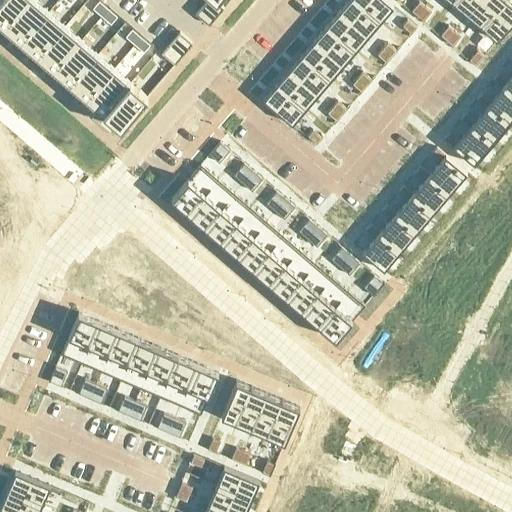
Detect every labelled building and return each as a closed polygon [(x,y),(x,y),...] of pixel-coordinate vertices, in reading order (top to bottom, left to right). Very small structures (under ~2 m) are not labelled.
[(0,0),(0,26),(0,27),(1,26),(4,29),(28,0),(0,0)] [(35,0),(28,0),(4,29),(6,30),(5,31),(17,41),(18,40),(21,43),(48,11),(35,0)] [(98,0),(92,8),(101,16),(108,8),(98,0)] [(205,0),(195,13),(208,25),(223,7),(217,2),(219,0),(205,0)] [(355,0),(346,0),(337,11),(367,36),(380,21),(355,0)] [(385,0),(355,0),(380,21),(393,6),(385,0)] [(455,0),(452,5),(466,17),(481,0),(455,0)] [(505,0),(481,0),(466,17),(481,30),(506,1),(505,0)] [(511,5),(506,1),(481,30),(496,43),(511,24),(511,5)] [(418,2),(411,11),(417,16),(425,7),(421,4),(418,2)] [(425,7),(417,16),(423,21),(431,12),(425,7)] [(108,8),(101,16),(110,23),(117,16),(108,8)] [(48,11),(21,43),(23,45),(22,46),(33,55),(34,54),(37,57),(64,25),(48,11)] [(337,11),(325,25),(355,50),(367,36),(337,11)] [(407,19),(402,25),(411,33),(416,27),(407,19)] [(64,25),(37,57),(39,58),(38,59),(50,69),(50,68),(53,71),(81,39),(64,25)] [(325,25),(313,39),(342,65),(355,50),(325,25)] [(448,27),(440,36),(446,41),(454,32),(448,27)] [(131,28),(125,36),(134,44),(140,36),(131,28)] [(179,31),(161,53),(175,64),(193,43),(179,31)] [(454,32),(446,41),(452,46),(460,37),(454,32)] [(140,36),(134,44),(143,52),(149,44),(140,36)] [(81,39),(53,71),(56,73),(55,74),(66,83),(67,82),(70,85),(97,53),(81,39)] [(313,39),(300,54),(330,79),(342,65),(313,39)] [(387,42),(382,48),(391,56),(396,50),(387,42)] [(382,48),(377,54),(386,62),(391,56),(382,48)] [(476,51),(469,61),(475,66),(483,57),(476,51)] [(97,53),(70,85),(71,86),(71,87),(82,97),(83,96),(86,99),(114,67),(97,53)] [(300,54),(288,68),(317,94),(330,79),(300,54)] [(114,67),(86,99),(89,101),(88,102),(99,111),(99,110),(103,113),(130,81),(114,67)] [(288,68),(275,83),(304,108),(317,94),(288,68)] [(362,71),(357,77),(366,85),(371,79),(362,71)] [(498,74),(492,81),(502,88),(507,82),(498,74)] [(511,76),(507,82),(502,88),(511,97),(511,76)] [(357,77),(352,83),(361,91),(366,85),(357,77)] [(130,81),(103,113),(120,128),(147,96),(130,81)] [(275,83),(262,98),(291,123),(304,108),(275,83)] [(490,102),(485,108),(506,126),(511,119),(511,97),(502,88),(490,102)] [(481,94),(476,100),(485,108),(490,102),(481,94)] [(337,100),(332,106),(341,114),(346,108),(337,100)] [(332,106),(326,112),(336,120),(341,114),(332,106)] [(474,120),(469,127),(490,145),(506,126),(485,108),(474,120)] [(465,113),(460,119),(469,127),(474,120),(465,113)] [(457,140),(452,146),(474,164),(490,145),(469,127),(457,140)] [(312,129),(307,135),(316,143),(321,137),(312,129)] [(448,132),(443,138),(452,146),(457,140),(448,132)] [(220,142),(214,148),(224,156),(229,150),(220,142)] [(436,146),(431,152),(440,160),(445,154),(436,146)] [(214,148),(209,154),(218,162),(224,156),(214,148)] [(440,160),(429,173),(450,192),(466,172),(445,154),(440,160)] [(243,162),(238,169),(247,176),(252,170),(243,162)] [(186,180),(171,198),(188,213),(217,178),(200,163),(191,174),(186,180)] [(420,165),(414,172),(423,179),(429,173),(420,165)] [(238,169),(233,175),(242,183),(247,176),(238,169)] [(252,170),(247,176),(256,184),(262,178),(252,170)] [(423,179),(412,192),(434,211),(450,192),(429,173),(423,179)] [(247,176),(242,183),(251,190),(256,184),(247,176)] [(217,178),(188,213),(204,226),(234,192),(217,178)] [(0,179),(0,210),(11,184),(0,179)] [(0,230),(18,238),(23,226),(17,224),(31,193),(11,184),(0,210),(0,230)] [(403,185),(398,191),(407,198),(412,192),(403,185)] [(276,190),(270,196),(280,204),(285,198),(276,190)] [(234,192),(204,226),(220,240),(250,206),(234,192)] [(407,198),(396,211),(417,230),(434,211),(412,192),(407,198)] [(270,196),(265,203),(270,207),(274,211),(280,204),(270,196)] [(285,198),(280,204),(289,212),(294,206),(285,198)] [(280,204),(274,211),(283,218),(289,212),(280,204)] [(387,204),(382,210),(391,218),(396,211),(387,204)] [(250,206),(220,240),(237,254),(266,220),(250,206)] [(391,218),(379,230),(401,249),(417,230),(396,211),(391,218)] [(308,218),(303,224),(312,232),(317,226),(308,218)] [(266,220),(237,254),(253,268),(282,234),(266,220)] [(370,223),(365,229),(374,237),(379,230),(370,223)] [(303,224),(298,231),(307,238),(312,232),(303,224)] [(317,226),(312,232),(321,240),(327,234),(317,226)] [(374,237),(362,251),(383,269),(401,249),(379,230),(374,237)] [(312,232),(307,238),(316,246),(321,240),(312,232)] [(282,234),(253,268),(269,282),(299,248),(282,234)] [(341,246),(335,252),(345,260),(350,254),(341,246)] [(299,248),(269,282),(285,296),(315,262),(299,248)] [(335,252),(330,258),(339,266),(345,260),(335,252)] [(350,254),(345,260),(354,268),(359,262),(350,254)] [(345,260),(339,266),(349,274),(354,268),(345,260)] [(315,262),(285,296),(302,310),(331,276),(315,262)] [(373,274),(368,280),(377,288),(383,282),(373,274)] [(331,276),(302,310),(318,324),(347,290),(331,276)] [(368,280),(363,286),(372,294),(377,288),(368,280)] [(347,290),(318,324),(335,339),(350,321),(356,314),(364,304),(347,290)] [(78,312),(60,353),(81,362),(99,321),(78,312)] [(503,315),(492,334),(507,342),(511,333),(511,320),(504,317),(505,316),(503,315)] [(99,321),(81,362),(101,371),(119,329),(99,321)] [(119,329),(101,371),(120,379),(138,337),(119,329)] [(492,334),(482,354),(497,362),(507,342),(492,334)] [(138,337),(120,379),(140,388),(158,346),(138,337)] [(511,344),(507,342),(497,362),(511,370),(511,369),(511,344)] [(158,346),(140,388),(160,396),(178,354),(158,346)] [(178,354),(160,396),(179,404),(197,363),(178,354)] [(477,359),(471,370),(478,373),(484,363),(477,359)] [(197,363),(179,404),(200,413),(218,372),(197,363)] [(484,363),(478,373),(485,377),(491,367),(484,363)] [(56,365),(53,373),(64,378),(67,370),(56,365)] [(53,373),(49,380),(61,385),(64,378),(53,373)] [(511,378),(507,375),(503,382),(511,387),(511,378)] [(85,378),(82,385),(93,390),(96,383),(85,378)] [(235,379),(220,415),(237,421),(252,386),(235,379)] [(96,383),(93,390),(104,395),(107,387),(96,383)] [(82,385),(78,393),(89,397),(93,390),(82,385)] [(252,386),(237,421),(252,428),(267,393),(252,386)] [(93,390),(89,397),(100,402),(104,395),(93,390)] [(267,393),(252,428),(267,435),(283,399),(267,393)] [(447,393),(430,425),(446,433),(463,401),(447,393)] [(124,395),(121,402),(132,407),(135,399),(124,395)] [(135,399),(132,407),(143,411),(146,404),(135,399)] [(283,399),(267,435),(284,442),(299,406),(283,399)] [(463,401),(446,433),(460,441),(478,409),(463,401)] [(121,402),(118,409),(129,414),(132,407),(121,402)] [(132,407),(129,414),(140,419),(143,411),(132,407)] [(478,409),(460,441),(479,451),(497,419),(478,409)] [(163,412),(160,419),(171,424),(174,416),(163,412)] [(174,416),(171,424),(182,428),(185,421),(174,416)] [(160,419),(157,426),(168,431),(171,424),(160,419)] [(511,427),(497,419),(479,451),(498,462),(511,436),(511,427)] [(171,424),(168,431),(179,436),(182,428),(171,424)] [(511,436),(498,462),(511,469),(511,436)] [(212,437),(207,448),(214,451),(219,440),(212,437)] [(235,447),(230,458),(238,461),(242,450),(235,447)] [(242,450),(238,461),(245,465),(250,454),(242,450)] [(193,453),(190,460),(201,465),(204,457),(193,453)] [(266,460),(261,471),(269,475),(273,464),(266,460)] [(223,466),(215,484),(251,499),(259,481),(223,466)] [(14,470),(6,489),(42,504),(50,485),(14,470)] [(181,481),(178,488),(189,493),(192,485),(181,481)] [(215,484),(208,502),(231,511),(245,511),(251,499),(215,484)] [(178,488),(175,495),(186,500),(189,493),(178,488)] [(6,489),(0,503),(0,506),(13,511),(38,511),(42,504),(6,489)] [(231,511),(208,502),(203,511),(231,511)]
